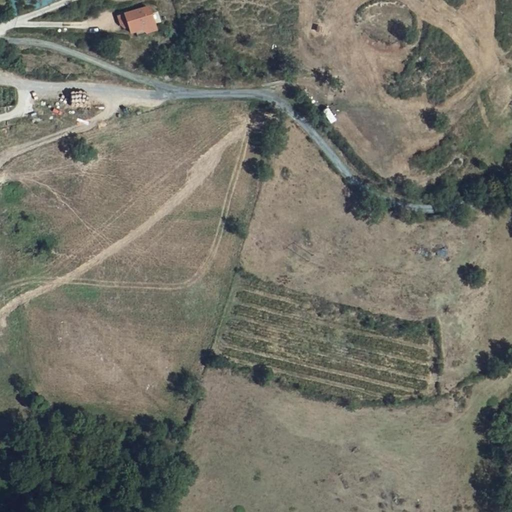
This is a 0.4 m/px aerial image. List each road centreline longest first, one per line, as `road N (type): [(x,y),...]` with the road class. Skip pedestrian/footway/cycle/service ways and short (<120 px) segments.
road 1 (unclassified): [(0,41),(54,45),(174,90),(259,93),(296,111),(354,177),(392,201),(433,207),(511,193)]
road 2 (track): [(129,94),(87,122),(0,158)]
